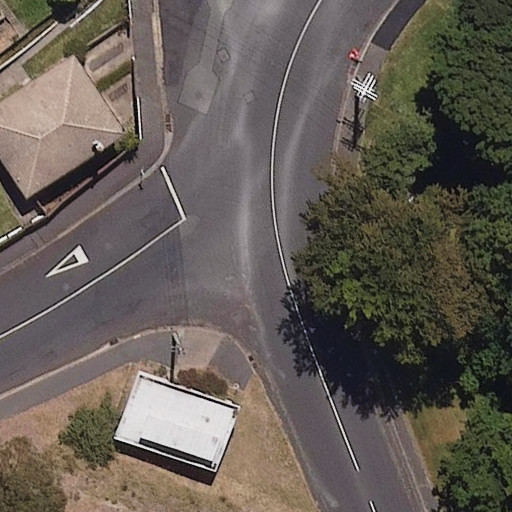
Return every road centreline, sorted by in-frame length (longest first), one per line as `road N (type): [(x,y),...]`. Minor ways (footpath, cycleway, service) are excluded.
road 1 (unclassified): [(271,113),(280,215),(316,357),(376,511)]
road 2 (residential): [(271,113),(65,316),(0,344)]
